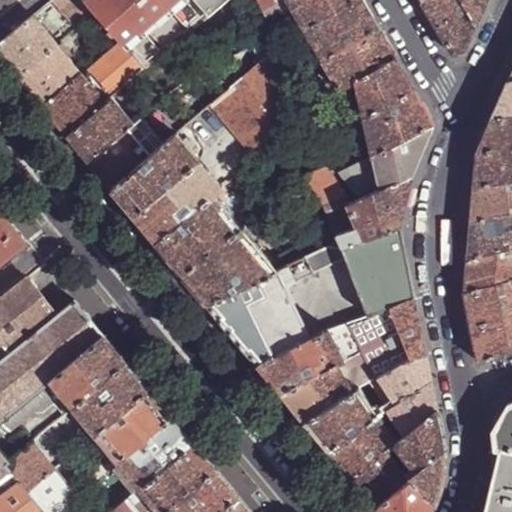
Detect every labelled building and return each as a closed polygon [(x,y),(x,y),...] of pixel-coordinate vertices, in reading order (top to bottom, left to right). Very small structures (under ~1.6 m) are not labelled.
[(78,27),(97,11),(87,0),(56,0),(55,1),(78,27)] [(150,66),(208,17),(193,0),(87,0),(97,11),(117,32),(123,39),(148,67),(150,66)] [(193,0),(208,17),(229,0),(193,0)] [(256,0),(247,0),(258,21),(274,53),(304,122),(310,118),(292,79),(279,46),(265,18),(262,12),(256,0)] [(274,5),(282,0),(256,0),(262,12),(274,5)] [(287,0),(305,30),(356,0),(287,0)] [(356,0),(305,30),(323,61),(379,28),(369,12),(362,0),(356,0)] [(471,40),(478,26),(475,25),(461,0),(425,0),(421,2),(452,55),(466,53),(471,40)] [(461,0),(475,25),(478,26),(487,5),(489,0),(461,0)] [(274,5),(262,12),(265,18),(277,11),(274,5)] [(0,53),(12,68),(19,77),(56,45),(32,16),(0,42),(0,53)] [(323,61),(340,92),(341,92),(355,84),(396,58),(387,43),(379,28),(323,61)] [(148,67),(123,39),(117,44),(80,74),(105,103),(112,97),(121,90),(134,79),(148,67)] [(56,45),(19,77),(35,96),(43,105),(80,74),(56,45)] [(304,122),(274,53),(212,105),(257,161),(304,122)] [(355,84),(362,117),(356,118),(357,124),(364,123),(368,143),(357,146),(361,158),(362,159),(372,156),(435,124),(425,107),(402,67),(396,58),(355,84)] [(150,66),(148,67),(134,79),(142,88),(158,75),(150,66)] [(105,103),(80,74),(43,105),(57,122),(67,134),(105,103)] [(511,81),(508,82),(500,99),(491,120),(511,117),(511,81)] [(130,100),(121,90),(112,97),(121,107),(130,100)] [(121,107),(112,97),(105,103),(67,134),(81,151),(90,161),(134,124),(121,107)] [(476,152),(511,147),(511,117),(491,120),(482,139),(476,152)] [(164,145),(141,118),(134,124),(90,161),(101,175),(112,188),(164,145)] [(372,156),(381,192),(413,177),(424,151),(435,124),(372,156)] [(200,161),(177,134),(164,145),(112,188),(125,204),(135,215),(200,161)] [(329,135),(320,139),(330,157),(338,153),(329,135)] [(511,147),(476,152),(474,178),(473,188),(511,181),(511,147)] [(342,158),(334,163),(336,166),(340,171),(348,168),(342,158)] [(205,167),(200,161),(135,215),(139,221),(148,232),(157,242),(215,194),(223,188),(205,167)] [(340,171),(336,166),(329,169),(307,178),(326,205),(339,236),(360,228),(351,204),(338,182),(344,178),(340,171)] [(381,192),(362,200),(351,204),(360,228),(339,236),(343,249),(402,227),(408,202),(413,177),(381,192)] [(511,181),(473,188),(471,213),(471,222),(511,213),(511,181)] [(242,228),(246,224),(242,220),(238,223),(215,194),(157,242),(175,264),(184,275),(242,228)] [(2,213),(0,210),(0,261),(25,242),(2,213)] [(511,245),(511,213),(471,222),(469,244),(467,256),(511,245)] [(402,227),(343,249),(369,315),(391,307),(416,298),(409,263),(402,227)] [(277,272),(242,228),(184,275),(198,292),(207,303),(277,272)] [(511,245),(467,256),(466,276),(464,292),(511,279),(511,245)] [(313,274),(305,258),(277,272),(207,303),(222,321),(246,350),(258,364),(312,338),(285,287),(313,274)] [(19,285),(0,300),(0,341),(10,354),(57,317),(33,286),(27,279),(19,285)] [(511,279),(464,292),(468,313),(474,344),(477,362),(511,348),(511,279)] [(421,325),(416,298),(391,307),(401,334),(413,361),(426,354),(421,325)] [(0,484),(12,474),(5,465),(8,463),(0,453),(0,422),(2,421),(50,381),(104,336),(89,318),(75,302),(57,317),(10,354),(0,362),(0,484)] [(369,315),(330,329),(312,338),(258,364),(271,380),(281,393),(401,334),(391,307),(369,315)] [(305,421),(361,390),(380,380),(413,361),(401,334),(281,393),(298,413),(305,421)] [(115,350),(104,336),(50,381),(72,408),(126,363),(115,350)] [(0,362),(10,354),(0,341),(0,362)] [(426,354),(413,361),(380,380),(397,405),(432,382),(429,366),(426,354)] [(136,374),(126,363),(72,408),(95,435),(149,390),(136,374)] [(68,412),(72,408),(50,381),(2,421),(11,433),(37,412),(38,414),(42,412),(50,406),(51,402),(50,400),(52,399),(65,415),(68,412)] [(397,405),(390,409),(388,410),(406,436),(438,410),(435,394),(432,382),(397,405)] [(161,404),(149,390),(95,435),(117,462),(171,417),(161,404)] [(379,417),(361,390),(305,421),(318,437),(328,450),(379,417)] [(492,430),(494,449),(500,450),(511,452),(511,402),(507,404),(499,417),(492,430)] [(438,410),(406,436),(397,443),(395,444),(416,470),(407,477),(411,482),(433,510),(438,499),(443,477),(445,455),(443,432),(438,410)] [(181,429),(171,417),(117,462),(127,474),(140,490),(194,445),(181,429)] [(397,443),(379,417),(328,450),(343,468),(352,479),(386,451),(395,444),(397,443)] [(55,469),(33,442),(8,463),(5,465),(12,474),(20,483),(27,493),(55,469)] [(204,456),(194,445),(140,490),(158,511),(166,511),(216,471),(204,456)] [(487,505),(485,511),(511,511),(511,452),(500,450),(493,478),(487,505)] [(377,509),(411,482),(407,477),(386,451),(352,479),(367,497),(377,509)] [(106,472),(107,471),(99,461),(90,469),(90,474),(86,477),(91,484),(106,472)] [(127,474),(117,462),(107,471),(106,472),(116,483),(127,474)] [(58,511),(76,496),(55,469),(27,493),(43,511),(58,511)] [(227,484),(216,471),(166,511),(221,511),(238,498),(227,484)] [(432,511),(433,510),(411,482),(377,509),(379,511),(432,511)] [(43,511),(27,493),(20,483),(0,498),(0,511),(43,511)] [(158,511),(140,490),(118,509),(119,511),(158,511)] [(250,511),(238,498),(221,511),(250,511)]
